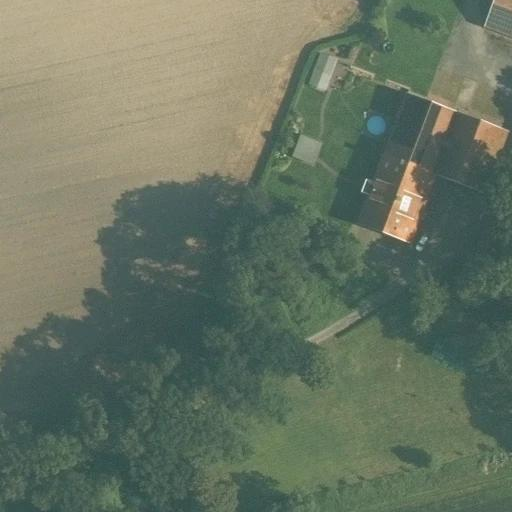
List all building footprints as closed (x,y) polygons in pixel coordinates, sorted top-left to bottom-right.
[(511,0),(498,0),(492,18),(511,24),(511,0)] [(313,83),(330,89),(343,57),(326,51),(313,83)] [(511,124),(511,117),(416,82),(366,214),(420,235),(446,166),(490,183),(511,124)] [(319,170),(329,141),(304,132),(294,162),(319,170)] [(511,234),(511,208),(501,205),(487,242),(507,250),(511,234)] [(455,342),(496,354),(503,329),(463,317),(455,342)]
